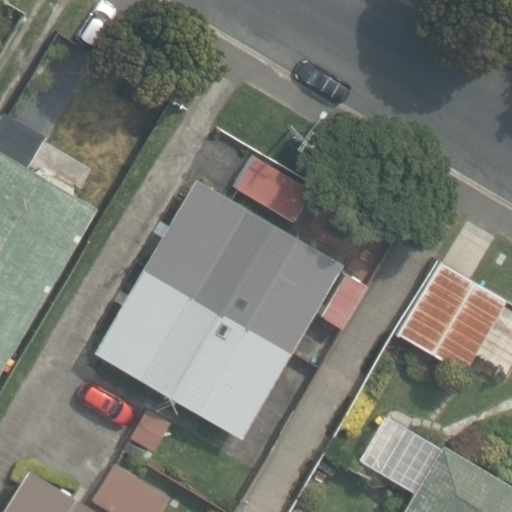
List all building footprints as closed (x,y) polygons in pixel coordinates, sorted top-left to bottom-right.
[(0,342),(86,197),(14,154),(31,124),(0,106),(0,342)] [(236,186),(291,218),(309,188),(254,155),(236,186)] [(93,349),(238,434),(339,261),(312,245),(194,176),(93,349)] [(432,254),(389,329),(456,367),(467,348),(496,365),(511,336),(511,307),(498,299),(501,294),(432,254)] [(317,304),(337,315),(360,274),(340,263),(317,304)] [(129,435),(153,448),(170,416),(146,403),(129,435)] [(511,511),(511,477),(430,429),(427,434),(376,405),(350,448),(402,478),(382,511),(511,511)] [(91,497),(116,511),(154,511),(165,494),(112,462),(91,497)] [(0,511),(99,511),(25,467),(0,507),(0,511)]
